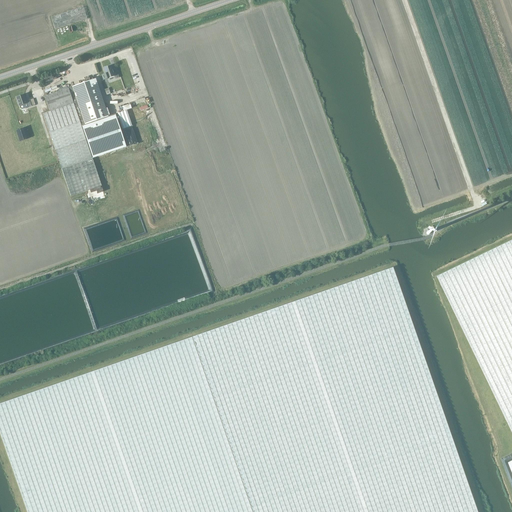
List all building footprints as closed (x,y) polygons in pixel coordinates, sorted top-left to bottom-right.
[(51,17),(55,29),(87,19),(83,6),(51,17)] [(103,68),(107,78),(114,76),(115,79),(119,78),(117,72),(114,73),(111,65),(103,68)] [(86,140),(92,158),(126,147),(115,114),(107,116),(100,95),(94,79),(68,88),(73,103),(81,125),(86,140)] [(73,103),(68,88),(45,96),(50,111),(73,103)] [(19,106),(20,109),(22,109),(31,106),(29,100),(26,101),(24,95),(16,97),(19,106)] [(86,140),(81,125),(73,103),(50,111),(43,114),(61,168),(92,158),(86,140)] [(25,128),(16,131),(20,141),(29,138),(25,128)] [(92,158),(61,168),(70,196),(101,186),(92,158)] [(511,240),(437,277),(456,316),(511,431),(511,240)] [(200,335),(192,338),(200,362),(251,511),(477,511),(410,316),(394,268),(254,316),(200,335)] [(0,403),(0,432),(27,511),(251,511),(192,338),(0,403)]
